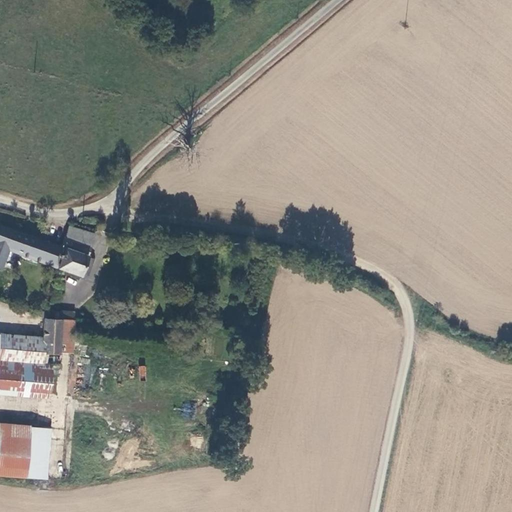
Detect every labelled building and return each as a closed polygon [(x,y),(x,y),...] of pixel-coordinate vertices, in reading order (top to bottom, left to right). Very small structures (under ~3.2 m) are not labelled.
[(93,235),(72,228),(66,227),(58,247),(54,268),(79,276),(93,235)] [(7,252),(54,268),(58,247),(0,228),(0,270),(0,271),(7,252)] [(62,310),(60,308),(56,307),(53,309),(51,312),(52,316),(55,318),(58,318),(61,316),(62,314),(62,310)] [(58,358),(60,323),(44,321),(41,345),(40,357),(58,358)] [(67,399),(74,324),(68,324),(60,323),(58,358),(55,398),(67,399)] [(0,390),(55,398),(58,358),(40,357),(39,366),(0,361),(0,360),(2,340),(0,339),(0,390)] [(41,345),(2,340),(0,360),(0,361),(39,366),(40,357),(41,345)] [(140,378),(147,377),(144,365),(138,366),(140,378)] [(0,480),(19,483),(25,434),(25,430),(0,427),(0,480)] [(43,436),(25,434),(19,483),(38,485),(43,436)]
